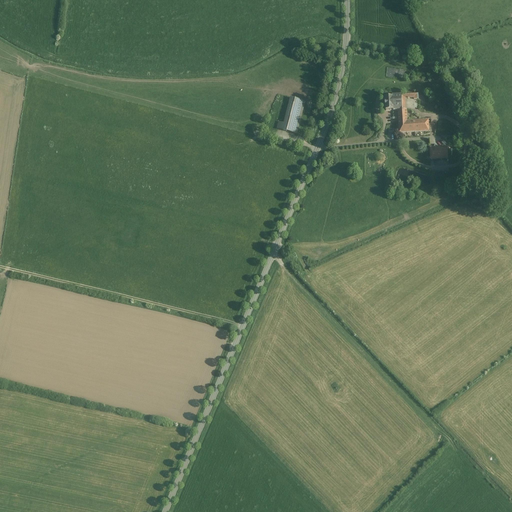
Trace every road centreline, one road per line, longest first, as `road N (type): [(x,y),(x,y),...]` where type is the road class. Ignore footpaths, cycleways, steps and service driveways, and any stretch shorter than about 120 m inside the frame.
road 1 (tertiary): [(347,0),(327,120),(165,511)]
road 2 (track): [(243,326),(0,267)]
